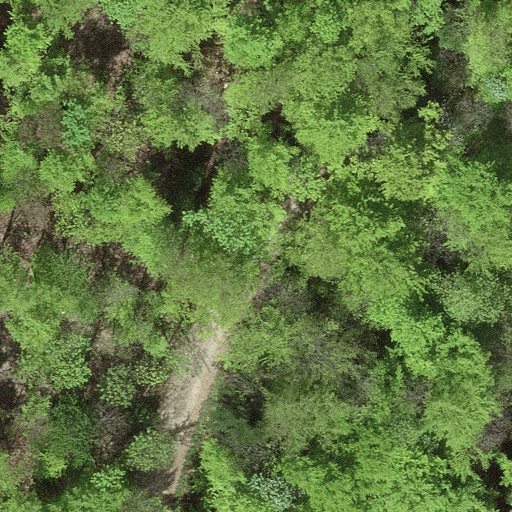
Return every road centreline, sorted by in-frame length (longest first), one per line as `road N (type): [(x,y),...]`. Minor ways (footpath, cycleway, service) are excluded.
road 1 (track): [(439,0),(209,338),(155,511)]
road 2 (track): [(511,236),(501,252),(466,452),(470,511)]
